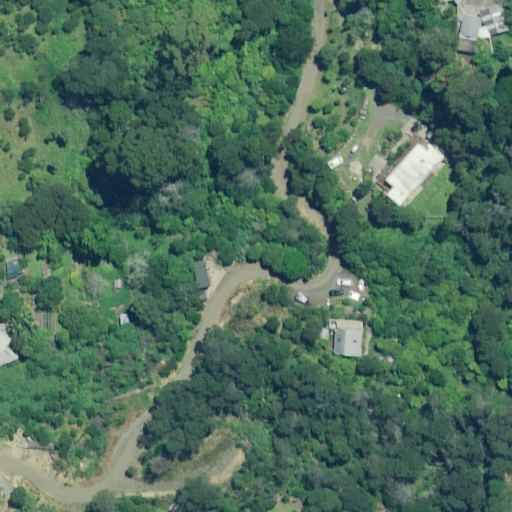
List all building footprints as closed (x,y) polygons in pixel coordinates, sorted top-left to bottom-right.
[(510,30),(502,5),(482,11),(490,36),(510,30)] [(481,37),(483,19),(464,17),(462,35),(481,37)] [(428,151),(420,144),(388,179),(396,186),(389,194),(402,206),(445,157),(432,145),(428,151)] [(206,259),(195,261),(201,289),(212,286),(206,259)] [(365,322),(334,320),(332,354),(362,356),(365,322)] [(0,364),(8,371),(19,357),(8,348),(14,340),(0,328),(0,364)]
